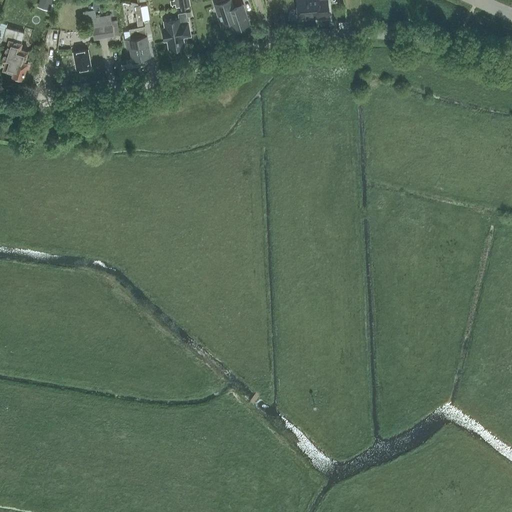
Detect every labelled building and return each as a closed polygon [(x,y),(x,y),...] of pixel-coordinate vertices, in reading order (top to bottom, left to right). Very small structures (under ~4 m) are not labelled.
[(53,0),(39,0),(37,7),(48,10),(49,11),(53,0)] [(188,0),(178,0),(180,6),(185,5),(186,9),(190,9),(189,4),(190,4),(188,0)] [(233,7),(233,6),(230,0),(222,0),(217,2),(217,4),(215,4),(221,23),(226,22),(229,32),(236,30),(235,28),(249,23),(242,4),(233,7)] [(329,17),(327,0),(296,0),(299,20),(329,17)] [(395,15),(396,3),(388,3),(388,0),(362,0),(362,8),(381,9),(380,15),(395,15)] [(140,5),(134,6),(136,22),(143,21),(142,18),(141,8),(140,5)] [(188,21),(187,18),(186,13),(186,11),(178,13),(179,18),(164,21),(165,27),(162,28),(164,41),(167,40),(169,48),(172,48),(173,49),(181,48),(181,46),(184,45),(183,37),(191,35),(188,21)] [(94,38),(114,35),(110,14),(91,18),(94,38)] [(132,59),(151,56),(147,35),(146,35),(145,26),(142,26),(135,27),(129,29),(131,38),(125,39),(127,48),(130,47),(132,59)] [(23,77),(27,62),(24,61),(27,50),(20,48),(21,42),(24,32),(6,27),(2,38),(9,40),(3,59),(6,60),(4,68),(14,71),(13,74),(23,77)] [(77,69),(91,67),(87,49),(74,52),(77,69)]
